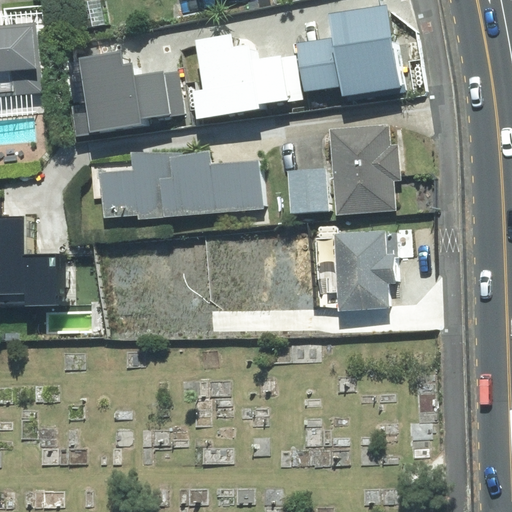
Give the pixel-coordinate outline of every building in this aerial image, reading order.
[(380,0),(320,7),(330,101),(391,94),(380,0)] [(253,61),(249,24),(213,28),(217,64),(253,61)] [(52,28),(0,29),(0,100),(55,99),(52,28)] [(132,113),(131,132),(164,133),(166,115),(132,113)] [(407,148),(400,149),(399,127),(342,129),(344,215),(401,213),(401,181),(408,180),(407,148)] [(143,169),(106,173),(97,173),(99,201),(112,200),(113,220),(269,213),(267,163),(222,165),(221,152),(142,156),(143,169)] [(334,169),(295,172),(298,216),(337,213),(334,169)] [(398,234),(322,234),(321,299),(345,299),(345,311),(397,311),(398,273),(405,274),(406,259),(413,259),(413,234),(398,234)]
